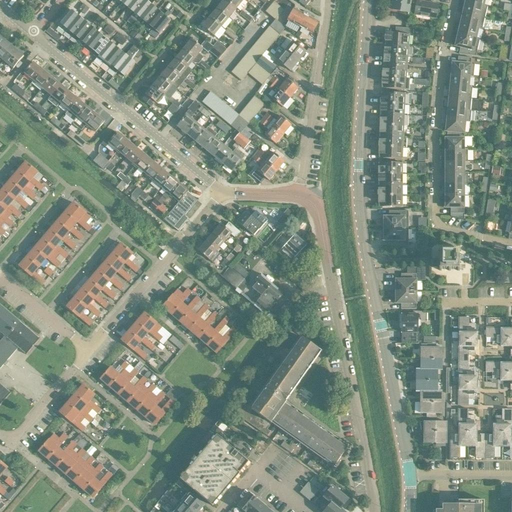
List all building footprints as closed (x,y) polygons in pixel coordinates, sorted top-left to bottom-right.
[(128,8),(134,0),(123,0),(122,3),(128,8)] [(134,13),(145,0),(134,0),(128,8),(134,13)] [(137,23),(152,5),(146,0),(145,0),(134,13),(131,17),(137,23)] [(229,18),(237,9),(226,0),(224,0),(218,8),(229,18)] [(226,0),(237,9),(244,0),(226,0)] [(289,2),(285,0),(276,0),(275,2),(283,9),(289,2)] [(411,0),(394,0),(392,11),(409,14),(411,0)] [(425,2),(425,0),(411,0),(409,14),(436,19),(437,15),(440,12),(438,9),(439,5),(425,2)] [(485,18),(487,7),(464,1),(463,7),(464,8),(463,13),(485,18)] [(270,16),(279,6),(274,2),(265,12),(270,16)] [(155,7),(156,6),(153,3),(152,5),(141,18),(147,24),(158,10),(155,7)] [(86,6),(82,12),(85,15),(90,9),(86,6)] [(171,20),(167,17),(175,8),(173,6),(168,12),(165,15),(154,29),(153,29),(149,33),(156,39),(171,20)] [(275,20),(276,19),(284,10),(279,6),(270,16),(275,20)] [(222,27),(229,18),(218,8),(210,17),(222,27)] [(301,28),(307,15),(295,8),(288,21),(301,28)] [(65,32),(79,16),(72,10),(59,26),(65,32)] [(147,24),(153,29),(154,29),(165,15),(158,10),(147,24)] [(482,29),(485,18),(463,13),(462,18),(460,17),(459,24),(482,29)] [(95,23),(100,17),(96,14),(91,20),(95,23)] [(307,15),(301,28),(312,34),(319,22),(307,15)] [(72,37),(85,21),(79,16),(65,32),(72,37)] [(203,27),(201,29),(205,32),(207,30),(214,36),(222,27),(210,17),(203,26),(203,27)] [(126,24),(119,19),(116,23),(122,28),(126,24)] [(271,26),(270,26),(280,35),(280,34),(286,28),(276,19),(275,20),(271,26)] [(78,43),(92,26),(85,21),(72,37),(78,43)] [(459,24),(457,30),(459,30),(458,35),(476,39),(478,28),(459,24)] [(84,48),(98,31),(92,26),(78,43),(84,48)] [(266,31),(276,39),(280,35),(270,26),(266,31)] [(414,29),(406,28),(398,28),(398,35),(396,34),(387,33),(386,41),(387,41),(387,45),(408,46),(409,36),(413,36),(414,29)] [(90,53),(104,37),(98,31),(84,48),(90,53)] [(272,44),(276,39),(266,31),(262,36),(272,44)] [(120,43),(125,38),(122,35),(117,41),(120,43)] [(476,56),(480,40),(458,35),(457,40),(455,39),(454,46),(460,48),(459,54),(476,56)] [(269,48),(272,44),(262,36),(258,40),(269,48)] [(97,58),(111,42),(104,37),(90,53),(97,58)] [(192,39),(184,49),(196,58),(200,62),(202,61),(201,60),(204,57),(199,54),(204,49),(201,46),(196,43),(198,41),(194,38),(193,39),(192,39)] [(0,57),(3,60),(14,48),(4,40),(0,44),(0,57)] [(206,40),(201,46),(204,49),(209,53),(210,51),(220,59),(224,54),(214,46),(206,40)] [(265,53),(269,48),(258,40),(255,45),(265,53)] [(103,64),(117,47),(111,42),(97,58),(103,64)] [(214,46),(224,54),(227,50),(218,42),(214,46)] [(286,51),(299,61),(306,52),(294,42),(286,51)] [(133,54),(138,48),(134,45),(129,51),(133,54)] [(261,58),(265,53),(255,45),(251,49),(261,58)] [(407,57),(408,46),(387,45),(387,49),(385,48),(385,55),(407,57)] [(109,69),(123,52),(117,47),(103,64),(109,69)] [(14,48),(3,60),(14,69),(24,56),(14,48)] [(426,48),(426,59),(432,59),(433,51),(434,49),(426,48)] [(184,49),(177,58),(189,67),(192,63),(199,64),(200,62),(196,58),(184,49)] [(257,62),(261,58),(251,49),(247,54),(257,62)] [(273,63),(277,58),(268,51),(264,56),(273,63)] [(291,71),(299,61),(286,51),(278,60),(291,71)] [(116,74),(130,58),(123,52),(109,69),(116,74)] [(247,54),(243,58),(253,67),(256,63),(257,62),(247,54)] [(406,68),(407,57),(385,55),(384,62),(386,63),(386,66),(406,68)] [(263,56),(257,63),(270,74),(276,67),(263,56)] [(452,75),(474,77),(475,65),(471,65),(471,58),(458,57),(458,63),(451,63),(450,69),(452,70),(452,75)] [(124,77),(125,77),(136,63),(130,58),(116,74),(118,72),(124,77)] [(193,71),(189,67),(177,58),(169,67),(185,80),(184,82),(189,86),(192,82),(187,78),(193,71)] [(243,58),(240,63),(249,71),(253,67),(243,58)] [(25,73),(34,81),(43,70),(34,62),(25,73)] [(240,63),(236,67),(246,76),(248,73),(249,71),(240,63)] [(253,77),(261,68),(256,63),(253,67),(249,71),(248,73),(253,77)] [(406,78),(406,68),(386,66),(385,70),(384,70),(383,77),(410,79),(406,78)] [(178,89),(184,82),(185,80),(169,67),(162,76),(178,89)] [(241,81),(245,76),(236,67),(231,73),(241,81)] [(258,81),(266,72),(261,68),(253,77),(258,81)] [(42,88),(51,77),(43,70),(34,81),(42,88)] [(266,72),(258,81),(263,85),(271,76),(266,72)] [(474,77),(452,75),(451,80),(449,79),(448,86),(473,88),(469,87),(470,77),(474,77)] [(162,76),(154,85),(166,95),(166,94),(170,98),(171,97),(178,89),(162,76)] [(60,84),(56,81),(51,77),(42,88),(51,95),(60,84)] [(274,77),(270,81),(277,86),(280,82),(274,77)] [(409,90),(410,79),(383,77),(383,84),(384,84),(384,88),(409,90)] [(280,89),(291,98),(299,88),(288,79),(280,89)] [(280,89),(277,86),(270,81),(267,85),(276,93),(272,98),(283,108),(291,98),(280,89)] [(22,97),(26,93),(16,84),(12,89),(22,97)] [(60,103),(69,92),(60,84),(51,95),(48,100),(56,107),(60,103)] [(166,94),(166,95),(154,85),(146,94),(147,95),(144,100),(152,107),(156,102),(158,104),(163,98),(169,100),(170,98),(166,94)] [(471,99),(473,88),(448,86),(448,92),(450,92),(449,97),(471,99)] [(69,110),(78,99),(69,92),(60,103),(69,110)] [(208,106),(216,96),(211,92),(203,101),(208,106)] [(26,93),(22,97),(27,102),(31,97),(26,93)] [(411,94),(408,94),(384,93),(383,97),(382,97),(382,104),(408,105),(408,104),(411,105),(411,94)] [(213,109),(221,100),(216,96),(208,106),(213,109)] [(250,101),(260,110),(265,105),(255,96),(250,101)] [(470,111),(471,99),(449,97),(449,102),(447,102),(446,108),(470,111)] [(78,117),(87,106),(78,99),(69,110),(65,115),(74,122),(78,117)] [(217,113),(225,104),(221,100),(213,109),(217,113)] [(257,114),(260,110),(250,101),(247,106),(257,114)] [(38,111),(42,107),(36,103),(33,106),(38,111)] [(222,117),(230,108),(225,104),(217,113),(222,117)] [(408,116),(408,105),(382,104),(381,111),(383,111),(383,115),(408,116)] [(87,125),(96,114),(87,106),(78,117),(87,125)] [(253,119),(257,114),(247,106),(243,110),(253,119)] [(42,107),(38,111),(44,116),(47,112),(42,107)] [(227,121),(234,112),(230,108),(222,117),(227,121)] [(471,111),(470,111),(446,108),(446,115),(448,115),(447,120),(465,122),(470,122),(471,111)] [(196,123),(191,119),(195,114),(189,110),(185,114),(187,116),(178,126),(187,134),(196,123)] [(248,124),(253,119),(243,110),(239,115),(238,116),(239,116),(248,124)] [(238,116),(239,115),(234,112),(227,121),(232,125),(235,120),(239,116),(238,116)] [(277,121),(274,119),(267,113),(264,118),(285,135),(293,125),(281,116),(277,121)] [(96,114),(87,125),(96,132),(105,121),(96,114)] [(408,116),(383,115),(382,119),(381,119),(381,126),(403,127),(404,116),(408,116)] [(245,128),(248,124),(239,116),(235,120),(245,128)] [(56,125),(59,121),(54,117),(51,121),(56,125)] [(276,145),(285,135),(264,118),(260,122),(270,130),(265,135),(276,145)] [(241,133),(245,128),(235,120),(232,125),(241,133)] [(464,133),(465,122),(447,120),(447,125),(445,125),(444,131),(447,132),(447,139),(455,139),(456,132),(464,133)] [(59,121),(56,125),(62,130),(65,126),(59,121)] [(205,131),(205,130),(196,123),(187,134),(196,141),(205,131)] [(214,138),(217,134),(208,126),(205,130),(205,131),(196,141),(205,149),(214,138)] [(403,137),(403,127),(381,126),(380,133),(382,133),(382,137),(407,138),(407,137),(403,137)] [(72,139),(76,134),(71,130),(67,135),(72,139)] [(112,131),(102,144),(106,147),(109,143),(118,150),(127,140),(118,132),(116,134),(112,131)] [(464,133),(456,132),(455,139),(447,139),(444,139),(444,145),(446,145),(446,150),(464,150),(464,133)] [(76,134),(72,139),(83,148),(87,143),(76,134)] [(240,144),(245,138),(240,134),(235,140),(240,144)] [(406,148),(407,138),(382,137),(382,140),(380,140),(380,147),(406,148)] [(214,156),(223,145),(214,138),(205,149),(214,156)] [(245,138),(240,144),(244,148),(250,142),(245,138)] [(127,158),(136,147),(127,140),(118,150),(127,158)] [(223,164),(232,153),(223,145),(214,156),(223,164)] [(135,165),(144,154),(136,147),(127,158),(135,165)] [(406,160),(406,148),(380,147),(380,154),(381,154),(381,159),(406,160)] [(233,171),(241,161),(244,157),(235,149),(232,153),(223,164),(233,171)] [(257,154),(263,160),(267,156),(260,150),(257,154)] [(446,155),(444,155),(444,162),(464,162),(468,162),(468,150),(464,150),(446,150),(446,155)] [(267,163),(278,172),(286,162),(275,153),(267,163)] [(106,167),(110,162),(100,154),(96,159),(94,161),(104,170),(106,167)] [(144,172),(153,161),(144,154),(135,165),(144,172)] [(260,164),(263,160),(257,154),(253,159),(260,164)] [(153,180),(162,169),(153,161),(144,172),(153,180)] [(44,187),(33,177),(38,172),(26,162),(18,172),(30,181),(29,182),(35,187),(41,191),(44,187)] [(106,167),(111,171),(115,167),(110,162),(106,167)] [(464,162),(444,162),(444,168),(446,168),(446,173),(464,173),(464,162)] [(270,181),(278,172),(267,163),(259,172),(256,170),(252,175),(262,183),(266,178),(270,181)] [(379,174),(406,174),(406,163),(381,163),(381,167),(379,167),(379,174)] [(162,187),(171,176),(162,169),(153,180),(162,187)] [(18,172),(11,181),(22,190),(22,191),(27,195),(33,200),(36,196),(31,192),(35,187),(29,182),(30,181),(18,172)] [(122,181),(126,177),(120,172),(117,176),(122,181)] [(446,178),(444,178),(444,185),(464,185),(468,185),(468,173),(464,173),(446,173),(446,178)] [(406,185),(406,174),(379,174),(379,181),(381,181),(381,185),(406,185)] [(171,176),(162,187),(167,191),(163,196),(167,199),(171,194),(180,183),(171,176)] [(122,181),(128,185),(131,181),(126,177),(122,181)] [(18,195),(22,191),(22,190),(11,181),(3,189),(14,199),(14,200),(25,209),(29,205),(18,195)] [(198,200),(188,192),(189,191),(180,183),(171,194),(179,202),(164,220),(179,232),(190,219),(185,215),(198,200)] [(406,196),(406,185),(381,185),(381,189),(379,189),(379,196),(406,196)] [(446,196),(464,196),(464,185),(444,185),(444,191),(446,191),(446,196)] [(140,195),(143,191),(138,187),(135,191),(140,195)] [(10,204),(14,200),(14,199),(3,189),(0,192),(0,202),(7,208),(7,209),(12,213),(18,218),(21,214),(10,204)] [(143,191),(140,195),(145,200),(149,196),(143,191)] [(406,207),(406,196),(379,196),(379,203),(381,203),(381,207),(406,207)] [(464,220),(464,196),(446,196),(446,201),(444,201),(444,208),(451,208),(451,217),(464,220)] [(149,207),(155,213),(162,205),(155,199),(149,207)] [(8,218),(12,213),(7,209),(7,208),(0,202),(0,218),(5,222),(10,227),(13,223),(8,218)] [(86,223),(91,218),(85,213),(74,203),(66,212),(77,222),(88,232),(89,231),(92,228),(86,223)] [(155,213),(161,217),(167,209),(162,205),(155,213)] [(259,229),(259,230),(267,221),(256,211),(252,215),(250,213),(248,216),(245,213),(238,222),(254,236),(259,229)] [(384,229),(408,229),(408,211),(389,211),(389,217),(382,217),(382,224),(384,224),(384,229)] [(73,227),(77,222),(66,212),(58,221),(70,231),(69,231),(80,241),(84,237),(73,227)] [(65,236),(69,231),(70,231),(58,221),(51,230),(62,240),(73,250),(76,245),(65,236)] [(224,242),(231,234),(236,238),(241,232),(229,222),(225,227),(221,224),(213,233),(224,242)] [(408,247),(408,229),(384,229),(384,234),(382,234),(382,241),(389,241),(389,247),(408,247)] [(58,245),(62,240),(51,230),(43,239),(60,254),(65,259),(69,255),(58,245)] [(217,251),(224,242),(213,233),(206,242),(217,251)] [(296,235),(282,250),(292,260),(296,260),(299,257),(298,253),(306,244),(296,235)] [(60,254),(43,239),(35,248),(47,258),(58,268),(61,264),(61,263),(65,259),(60,254)] [(217,251),(206,242),(198,251),(213,263),(221,254),(217,251)] [(128,259),(130,256),(132,254),(121,244),(113,253),(125,263),(124,263),(135,272),(139,268),(128,259)] [(238,253),(242,248),(238,245),(234,250),(238,253)] [(39,267),(47,258),(35,248),(28,257),(39,267)] [(461,271),(461,256),(461,249),(439,249),(438,271),(450,271),(461,271)] [(124,263),(125,263),(113,253),(106,262),(117,272),(128,281),(131,277),(121,268),(124,263)] [(226,259),(230,262),(234,257),(230,253),(226,259)] [(35,272),(39,267),(28,257),(20,267),(31,276),(42,285),(46,281),(35,272)] [(221,264),(225,267),(230,262),(226,259),(221,264)] [(117,272),(106,262),(98,271),(109,281),(120,290),(124,286),(113,277),(117,272)] [(249,285),(244,280),(245,279),(230,267),(222,277),(237,289),(238,288),(243,292),(249,285)] [(401,280),(394,280),(394,287),(396,287),(396,292),(416,292),(416,280),(416,274),(416,267),(407,267),(407,274),(401,274),(401,280)] [(50,277),(53,272),(48,268),(44,272),(50,277)] [(109,281),(98,271),(90,280),(102,290),(101,290),(113,299),(116,295),(105,286),(109,281)] [(253,288),(262,296),(272,284),(261,274),(254,282),(256,284),(253,288)] [(97,295),(101,290),(102,290),(90,280),(83,289),(94,298),(94,299),(105,308),(108,304),(97,295)] [(256,303),(268,313),(284,294),(272,284),(262,296),(256,303)] [(182,303),(192,292),(188,288),(183,293),(178,289),(163,307),(172,315),(182,303)] [(94,299),(94,298),(83,289),(75,298),(87,307),(86,308),(97,317),(101,313),(90,304),(94,299)] [(396,297),(394,297),(394,304),(401,304),(401,310),(416,310),(416,292),(396,292),(396,297)] [(191,311),(201,300),(197,296),(187,308),(182,303),(172,315),(181,322),(191,311)] [(82,312),(86,308),(87,307),(75,298),(67,307),(79,317),(90,326),(93,322),(82,312)] [(191,311),(181,322),(190,330),(200,319),(205,314),(210,307),(206,304),(201,300),(191,311)] [(0,331),(5,336),(0,341),(0,406),(11,393),(0,383),(0,369),(3,366),(4,365),(6,366),(9,362),(7,361),(18,348),(27,355),(41,338),(0,303),(0,331)] [(108,304),(105,308),(109,312),(113,308),(108,304)] [(200,319),(190,330),(199,338),(209,326),(209,327),(219,315),(215,311),(209,318),(205,314),(200,319)] [(145,313),(137,323),(148,332),(159,341),(164,345),(172,336),(162,327),(156,322),(145,313)] [(419,314),(402,314),(402,334),(410,334),(410,344),(418,345),(418,334),(419,334),(419,314)] [(459,318),(450,318),(450,340),(451,340),(451,426),(450,426),(450,434),(449,461),(511,461),(511,406),(508,406),(508,402),(508,399),(511,399),(511,318),(508,318),(485,318),(469,318),(466,318),(462,318),(459,318)] [(217,334),(218,335),(228,323),(224,319),(214,331),(209,327),(209,326),(199,338),(208,346),(217,334)] [(144,337),(148,332),(137,323),(129,331),(140,341),(151,351),(155,346),(144,337)] [(217,353),(227,342),(237,330),(233,327),(222,338),(218,335),(217,334),(208,346),(217,353)] [(147,355),(137,346),(140,341),(129,331),(122,340),(144,359),(147,355)] [(286,402),(322,352),(300,337),(269,381),(262,376),(255,385),(256,386),(235,414),(267,436),(270,432),(267,430),(271,424),(333,468),(349,446),(286,402)] [(179,342),(176,346),(181,350),(184,346),(179,342)] [(421,350),(421,352),(421,357),(421,359),(421,360),(442,360),(442,349),(436,349),(436,345),(428,345),(421,345),(421,349),(421,350)] [(442,371),(442,360),(421,360),(421,361),(420,362),(420,368),(421,369),(421,370),(417,370),(417,371),(442,371)] [(124,370),(125,370),(130,365),(125,361),(121,367),(124,370)] [(140,362),(134,369),(138,372),(144,365),(140,362)] [(120,376),(110,387),(119,395),(129,383),(139,373),(138,372),(134,369),(130,365),(125,370),(124,370),(119,376),(120,376)] [(120,376),(119,376),(110,368),(101,379),(110,387),(120,376)] [(442,371),(417,371),(417,372),(416,373),(416,379),(417,380),(417,381),(438,381),(438,371),(442,371)] [(143,385),(147,380),(143,377),(134,387),(129,383),(119,395),(128,402),(143,385)] [(437,392),(438,381),(417,381),(417,383),(416,384),(416,389),(417,391),(417,392),(442,392),(437,392)] [(152,393),(156,388),(152,384),(148,390),(143,385),(128,402),(137,410),(152,393)] [(101,410),(90,400),(95,395),(83,385),(76,395),(92,409),(97,414),(101,410)] [(156,406),(165,396),(161,392),(157,397),(152,393),(137,410),(146,418),(156,406)] [(442,403),(442,392),(417,392),(421,392),(421,393),(420,395),(420,400),(421,402),(421,403),(442,403)] [(92,409),(76,395),(68,404),(85,418),(84,418),(90,423),(93,418),(88,414),(92,409)] [(155,426),(164,414),(174,403),(170,400),(161,410),(156,406),(146,418),(155,426)] [(442,414),(442,403),(421,403),(421,404),(420,405),(420,411),(421,412),(421,414),(427,414),(427,418),(435,418),(435,414),(442,414)] [(80,423),(84,418),(85,418),(68,404),(60,413),(71,422),(82,432),(86,428),(80,423)] [(435,444),(436,423),(420,423),(423,439),(424,439),(424,444),(426,444),(427,444),(433,444),(434,444),(435,444)] [(436,423),(435,444),(437,444),(438,444),(444,444),(445,444),(447,444),(447,423),(436,423)] [(48,459),(59,446),(67,437),(63,433),(59,439),(54,435),(49,440),(39,451),(48,459)] [(79,435),(74,441),(77,444),(82,438),(79,435)] [(180,479),(212,506),(249,462),(217,435),(180,479)] [(57,467),(72,450),(77,445),(72,441),(64,451),(59,446),(48,459),(57,467)] [(284,442),(281,446),(291,453),(294,449),(284,442)] [(66,475),(81,458),(86,452),(81,449),(77,454),(72,450),(57,467),(66,475)] [(75,482),(90,465),(95,460),(90,456),(86,462),(81,458),(66,475),(75,482)] [(310,460),(307,465),(318,472),(321,468),(310,460)] [(84,490),(95,477),(103,468),(99,464),(95,469),(90,465),(75,482),(84,490)] [(114,465),(109,471),(113,474),(118,468),(114,465)] [(95,477),(84,490),(93,498),(103,486),(112,475),(108,472),(104,476),(100,472),(95,477)] [(9,478),(5,482),(10,486),(14,482),(9,478)] [(300,493),(305,496),(313,487),(308,483),(300,493)] [(318,491),(313,487),(305,496),(310,500),(318,491)] [(340,509),(348,500),(332,487),(324,497),(332,503),(340,509)] [(183,503),(190,509),(193,511),(198,511),(203,506),(188,492),(180,501),(182,503),(183,503)] [(238,506),(244,511),(247,511),(257,500),(249,493),(238,506)] [(247,511),(260,511),(265,506),(257,500),(247,511)] [(443,511),(433,511),(484,511),(484,501),(463,500),(459,500),(458,500),(458,501),(458,503),(452,503),(442,503),(442,506),(443,506),(443,511)] [(183,503),(182,503),(176,511),(193,511),(190,509),(183,503)] [(332,503),(324,511),(343,511),(340,509),(332,503)]
